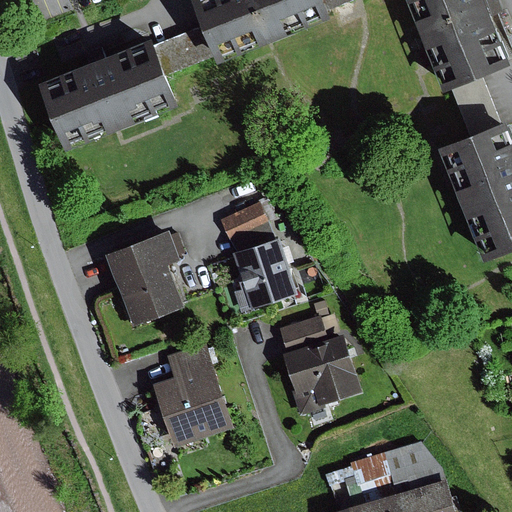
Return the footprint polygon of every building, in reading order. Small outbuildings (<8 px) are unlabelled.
[(190,0),(202,27),(214,58),(218,65),(332,19),(329,12),(323,0),(190,0)] [(323,0),(329,12),(359,0),(323,0)] [(511,66),(511,65),(485,0),(405,0),(443,94),(452,90),(483,78),(511,66)] [(202,27),(156,46),(167,76),(214,58),(202,27)] [(153,40),(39,84),(65,152),(180,107),(167,76),(156,46),(153,40)] [(483,78),(452,90),(470,137),(502,125),(483,78)] [(511,252),(511,137),(506,123),(502,125),(470,137),(439,150),(484,263),(511,252)] [(261,202),(220,220),(238,253),(276,240),(261,202)] [(169,232),(107,256),(135,328),(185,308),(168,266),(181,261),(169,232)] [(299,295),(280,239),(276,240),(238,253),(233,254),(240,275),(238,278),(243,293),(237,295),(243,314),(299,295)] [(321,315),(279,328),(288,354),(329,340),(321,315)] [(283,355),(295,390),(292,391),(300,417),(326,408),(325,405),(364,393),(344,335),(329,340),(288,354),(283,355)] [(234,429),(207,343),(167,356),(175,380),(156,386),(175,448),(234,429)] [(343,511),(462,511),(452,476),(424,442),(353,463),(365,506),(343,511)]
